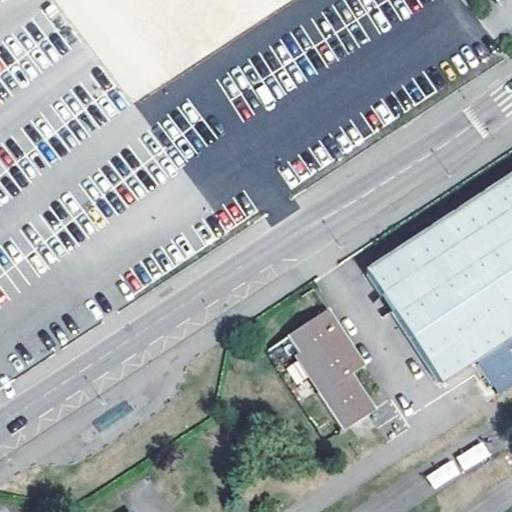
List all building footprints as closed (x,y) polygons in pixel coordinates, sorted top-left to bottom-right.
[(57,0),(125,106),(291,0),(57,0)] [(511,186),(370,280),(441,390),(477,367),(499,403),(511,394),(511,186)] [(324,395),(318,398),(344,437),(376,418),(352,380),(364,372),(329,316),(289,340),(300,357),(324,395)] [(324,395),(300,357),(294,360),(318,398),(324,395)] [(483,442),(456,455),(463,469),(490,457),(483,442)] [(434,487),(459,474),(452,460),(427,474),(434,487)]
